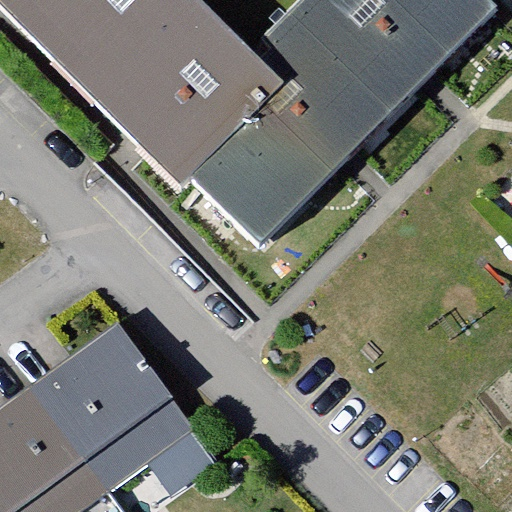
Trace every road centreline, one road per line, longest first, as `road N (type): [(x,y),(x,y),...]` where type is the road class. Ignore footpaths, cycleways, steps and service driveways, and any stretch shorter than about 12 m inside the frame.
road 1 (residential): [(360,511),(104,249)]
road 2 (residential): [(104,249),(6,143)]
road 3 (residential): [(104,249),(0,322)]
